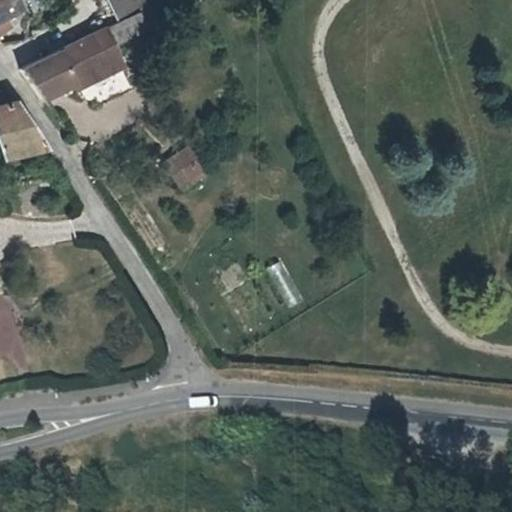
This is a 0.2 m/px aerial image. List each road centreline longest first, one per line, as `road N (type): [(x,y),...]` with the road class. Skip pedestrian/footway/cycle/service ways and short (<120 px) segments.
road 1 (track): [(511,353),(451,333),(431,309),(318,75),(315,39),(335,0)]
road 2 (unclassified): [(198,399),(182,339),(0,64)]
road 3 (tertiary): [(511,424),(245,396),(198,399)]
road 4 (tertiary): [(0,453),(114,413)]
